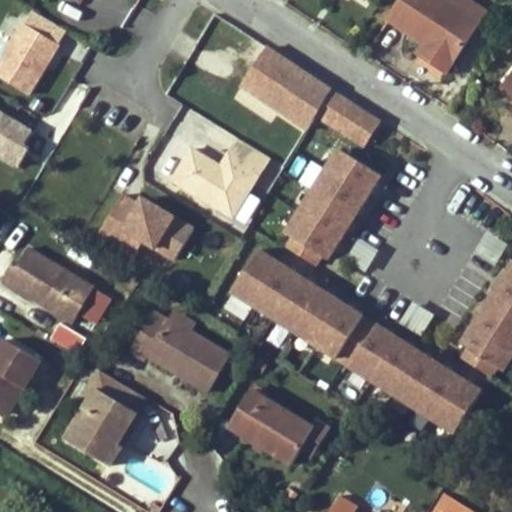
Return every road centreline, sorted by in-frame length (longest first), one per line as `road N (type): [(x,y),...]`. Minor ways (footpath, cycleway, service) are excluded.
road 1 (residential): [(233,0),(511,178)]
road 2 (unknown): [(462,146),(390,287)]
